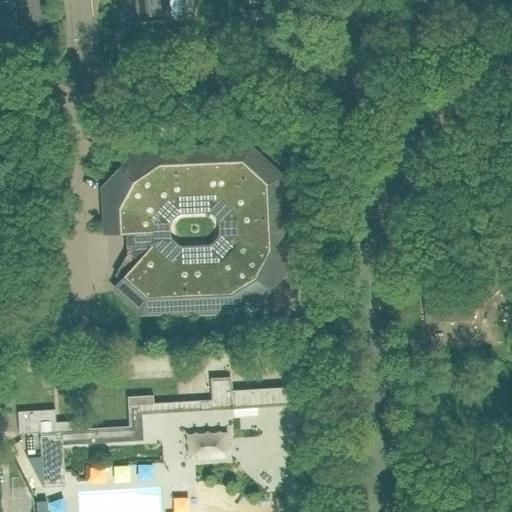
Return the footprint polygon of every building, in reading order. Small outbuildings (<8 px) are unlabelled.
[(126,0),(129,20),(168,16),(166,0),(126,0)] [(0,40),(12,40),(9,2),(0,2),(0,40)] [(247,10),(248,25),(276,22),(274,8),(247,10)] [(408,43),(420,42),(419,30),(408,31),(408,43)] [(103,185),(106,233),(125,232),(126,254),(124,256),(125,258),(127,256),(136,264),(115,287),(141,311),(171,310),(173,314),(223,312),(224,307),(253,306),(284,273),(282,244),(286,242),(284,191),(280,190),(279,177),(246,146),(134,151),(103,185)] [(491,296),(503,282),(482,264),(470,278),(491,296)] [(473,318),(471,292),(458,293),(457,284),(446,285),(446,294),(424,295),(425,321),(473,318)] [(104,386),(103,369),(93,370),(94,386),(104,386)] [(231,390),(232,409),(257,408),(256,389),(231,390)] [(310,436),(308,394),(288,394),(289,405),(293,404),(296,437),(310,436)] [(62,432),(61,422),(55,423),(54,409),(16,411),(18,434),(39,433),(41,487),(64,486),(62,432)] [(309,440),(297,441),(298,465),(310,464),(309,440)]
